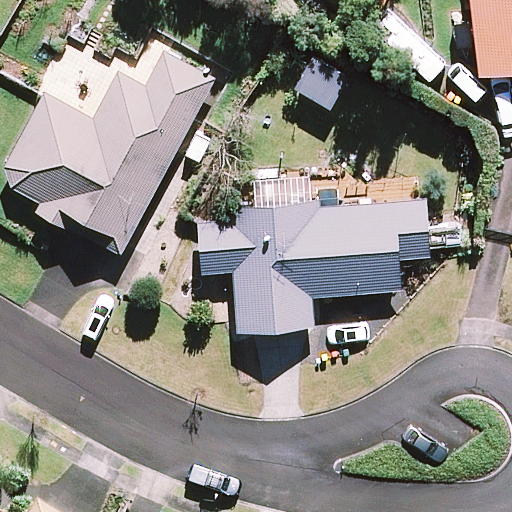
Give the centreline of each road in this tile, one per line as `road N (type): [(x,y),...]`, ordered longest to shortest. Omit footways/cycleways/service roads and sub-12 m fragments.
road 1 (residential): [(288,466),(147,429),(0,353)]
road 2 (residential): [(288,466),(313,483),(388,502),(446,507),(511,492)]
road 3 (residential): [(511,395),(483,377),(459,378),(336,435)]
